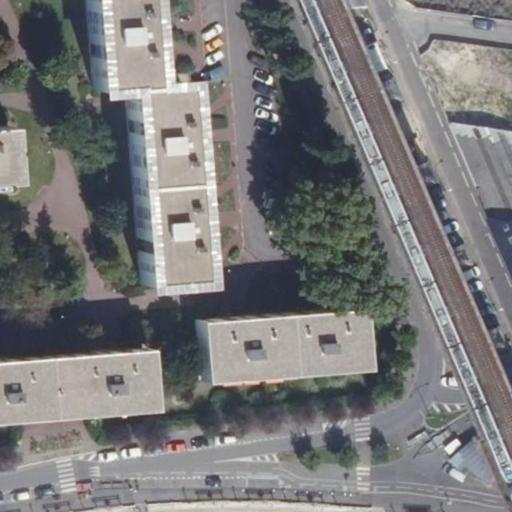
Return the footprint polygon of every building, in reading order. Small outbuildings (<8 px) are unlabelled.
[(125,87),(141,283),(197,279),(180,81),(149,83),(141,0),(86,0),(93,90),(125,87)] [(511,0),(422,0),(422,10),(511,16),(511,0)] [(511,101),(450,95),(446,125),(511,132),(511,101)] [(0,125),(0,182),(13,181),(9,125),(0,125)] [(511,222),(494,220),(511,262),(511,222)] [(362,363),(358,307),(195,320),(199,376),(362,363)] [(105,413),(150,409),(146,348),(0,359),(0,420),(32,418),(87,414),(105,413)]
